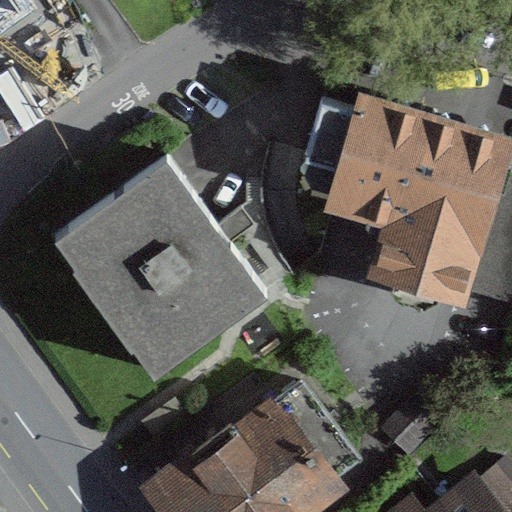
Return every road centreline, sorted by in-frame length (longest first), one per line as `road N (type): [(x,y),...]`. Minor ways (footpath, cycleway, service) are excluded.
road 1 (residential): [(511,51),(366,17),(251,27),(146,75),(0,181)]
road 2 (primary): [(0,391),(87,511)]
